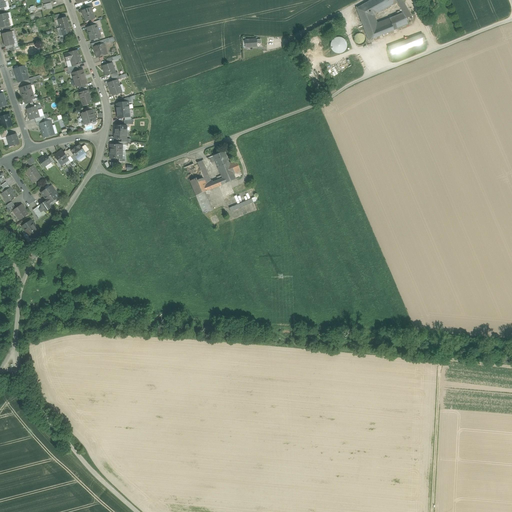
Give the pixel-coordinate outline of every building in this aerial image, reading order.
[(370,41),(411,24),(409,20),(414,16),(404,0),(373,0),(358,8),(370,41)] [(51,3),(44,5),(45,11),(53,9),(51,3)] [(91,7),(87,9),(82,10),(86,22),(92,20),(95,19),(93,12),(92,12),(90,8),(91,8),(91,7)] [(66,17),(58,19),(60,27),(68,25),(66,17)] [(8,20),(0,21),(0,24),(1,28),(8,27),(10,26),(8,20)] [(68,25),(60,27),(63,36),(66,35),(71,33),(68,25)] [(93,26),(87,28),(91,41),(101,37),(100,34),(98,29),(97,25),(93,26)] [(2,34),(4,40),(12,38),(11,32),(9,32),(2,34)] [(360,32),(353,39),(361,47),(368,40),(360,32)] [(424,34),(390,48),(394,56),(428,43),(424,34)] [(12,38),(4,40),(5,47),(12,45),(14,45),(12,38)] [(341,54),(346,52),(349,46),(346,40),(340,38),(338,38),(335,40),(334,41),(332,44),(332,46),(335,52),(341,54)] [(257,39),(245,40),(245,48),(257,47),(257,39)] [(97,46),(94,47),(97,57),(106,54),(104,49),(105,47),(104,44),(97,46)] [(77,50),(68,53),(64,54),(66,60),(70,59),(72,66),(72,67),(77,65),(78,65),(81,64),(77,50)] [(112,63),(103,66),(106,76),(115,72),(112,63)] [(20,67),(14,69),(18,82),(29,79),(25,66),(24,66),(20,67)] [(74,73),(72,73),(76,87),(79,86),(86,84),(87,84),(83,70),(74,73)] [(113,81),(108,83),(110,90),(112,96),(121,93),(119,87),(120,86),(119,86),(117,80),(113,81)] [(30,85),(20,88),(24,102),(25,102),(31,100),(34,99),(30,85)] [(81,92),(79,93),(82,103),(83,106),(89,104),(92,103),(88,90),(87,90),(81,92)] [(124,103),(121,103),(121,104),(116,104),(117,111),(129,110),(128,102),(124,103)] [(37,106),(26,109),(30,120),(35,119),(40,117),(37,106)] [(92,110),(85,112),(81,113),(82,118),(83,121),(84,125),(96,121),(92,110)] [(0,117),(0,116),(0,123),(2,129),(12,126),(10,118),(10,119),(9,115),(9,114),(0,117)] [(45,122),(40,124),(44,137),(55,134),(53,134),(50,127),(52,126),(50,121),(45,122)] [(6,131),(0,133),(2,139),(6,137),(8,137),(6,131)] [(8,137),(6,137),(10,147),(19,144),(16,134),(8,137)] [(71,151),(74,155),(76,157),(77,159),(85,153),(81,148),(79,145),(71,151)] [(63,152),(62,150),(54,156),(55,157),(61,166),(69,160),(68,158),(63,152)] [(224,151),(213,156),(215,161),(218,167),(229,163),(224,151)] [(46,155),(39,160),(44,168),(51,162),(48,158),(46,155)] [(35,162),(32,158),(32,157),(31,158),(26,161),(30,166),(35,162)] [(225,184),(222,178),(218,180),(211,183),(202,160),(184,168),(196,196),(204,192),(225,184)] [(236,160),(229,163),(234,174),(240,171),(236,160)] [(229,163),(218,167),(221,175),(222,178),(225,184),(236,179),(234,174),(229,163)] [(41,177),(33,166),(25,172),(26,172),(31,178),(30,178),(33,182),(33,183),(34,183),(38,180),(41,178),(41,177)] [(54,191),(50,187),(41,193),(46,200),(49,204),(58,198),(59,197),(55,191),(54,191)] [(10,188),(3,193),(2,193),(3,194),(8,201),(16,196),(10,188)] [(204,192),(196,196),(204,214),(212,211),(204,192)] [(256,197),(230,207),(231,211),(257,201),(256,197)] [(58,198),(49,204),(51,207),(60,200),(58,198)] [(46,200),(43,203),(47,209),(51,207),(49,204),(46,200)] [(43,203),(37,207),(41,213),(44,211),(45,212),(48,210),(47,209),(43,203)] [(16,208),(13,211),(14,212),(19,219),(19,220),(28,214),(21,205),(16,208)] [(37,207),(33,210),(39,218),(43,215),(41,213),(37,207)] [(40,234),(31,220),(22,226),(31,239),(40,234)]
